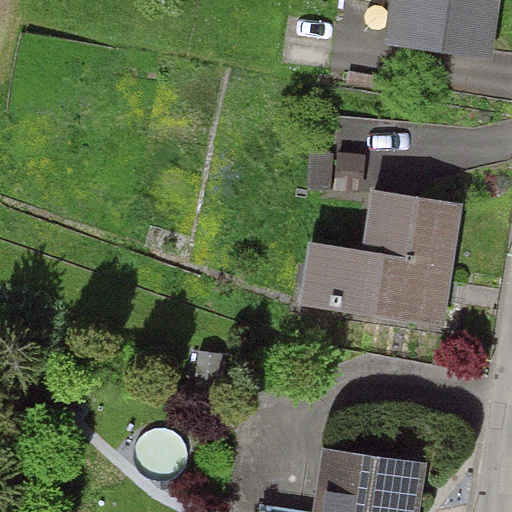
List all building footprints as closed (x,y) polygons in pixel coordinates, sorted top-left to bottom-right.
[(402,0),(396,35),(490,51),(498,0),(402,0)] [(392,69),(350,63),(347,87),(388,93),(392,69)] [(332,153),(314,151),(311,187),(329,189),(332,153)] [(366,155),(338,152),(334,187),(363,190),(366,155)] [(466,197),(375,184),(365,250),(309,242),(299,308),(447,330),(466,197)] [(420,511),(427,464),(323,449),(314,511),(304,511),(258,505),(257,511),(420,511)]
